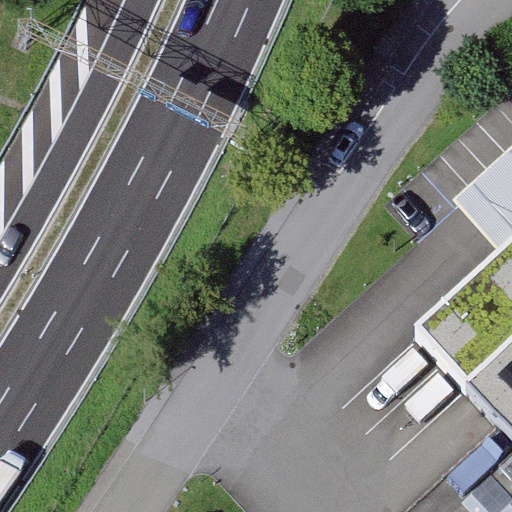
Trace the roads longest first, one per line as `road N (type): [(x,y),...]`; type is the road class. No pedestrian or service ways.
road 1 (unclassified): [(498,0),(325,218),(124,511)]
road 2 (motorway): [(0,434),(118,239),(235,0)]
road 3 (motorway): [(135,0),(0,259)]
